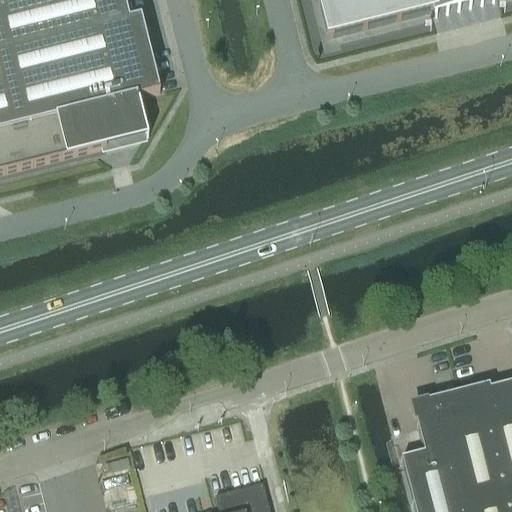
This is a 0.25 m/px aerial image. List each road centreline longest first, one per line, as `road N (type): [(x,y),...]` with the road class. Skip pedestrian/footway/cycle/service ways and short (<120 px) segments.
road 1 (primary): [(0,332),(511,162)]
road 2 (unclassified): [(0,469),(511,306)]
road 3 (unclassified): [(0,229),(154,191),(210,133)]
road 4 (unclassified): [(301,101),(511,45)]
road 5 (unclassified): [(210,133),(176,0)]
